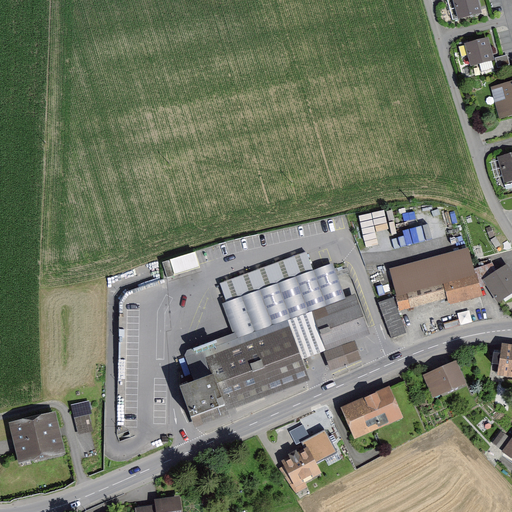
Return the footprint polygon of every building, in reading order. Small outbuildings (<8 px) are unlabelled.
[(476,0),(451,0),(457,22),(481,16),(476,0)] [(487,41),(464,47),(470,67),(493,61),(487,41)] [(507,57),(496,59),(499,68),(510,65),(507,57)] [(511,83),(491,90),(500,120),(511,116),(511,83)] [(511,153),(498,157),(504,183),(511,180),(511,153)] [(469,247),(388,268),(399,310),(447,297),(449,305),(482,297),(469,247)] [(195,253),(162,263),(167,278),(199,268),(195,253)] [(511,295),(511,274),(506,265),(482,281),(498,305),(511,295)] [(235,396),(305,371),(298,353),(363,329),(351,298),(346,300),(336,277),(345,274),(343,269),(338,271),(337,268),(228,307),(240,339),(186,358),(193,375),(211,368),(213,376),(180,388),(191,418),(224,406),(224,404),(236,400),(235,396)] [(120,300),(118,336),(127,336),(128,305),(134,298),(157,291),(155,282),(128,290),(120,300)] [(407,331),(400,315),(394,317),(393,313),(396,312),(392,301),(382,305),(394,336),(407,331)] [(470,310),(460,312),(462,323),(473,321),(470,310)] [(327,352),(333,369),(358,360),(352,342),(327,352)] [(511,348),(501,346),(496,376),(511,378),(511,348)] [(454,362),(423,377),(433,399),(465,385),(454,362)] [(340,410),(354,442),(403,420),(388,388),(340,410)] [(88,412),(74,415),(78,434),(92,431),(88,412)] [(53,414),(7,427),(19,466),(64,453),(53,414)] [(304,429),(291,437),(298,449),(311,441),(304,429)] [(511,434),(508,439),(498,431),(490,443),(500,450),(511,459),(511,434)] [(278,466),(295,495),(308,488),(305,483),(320,474),(306,451),(278,466)] [(156,508),(137,510),(136,511),(180,511),(178,499),(155,502),(156,508)]
